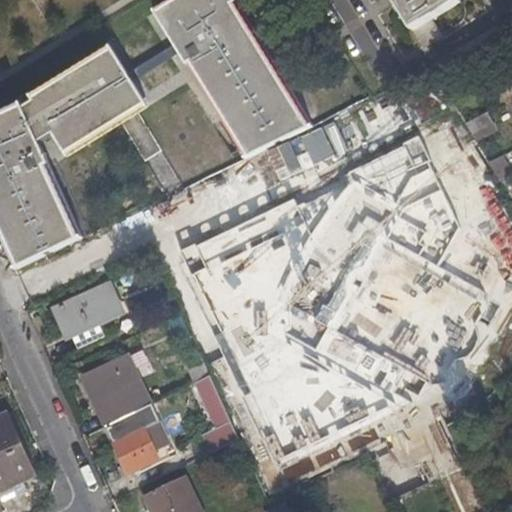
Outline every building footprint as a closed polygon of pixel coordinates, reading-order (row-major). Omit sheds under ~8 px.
[(246,153),(312,114),(245,0),(158,0),(157,1),(246,153)] [(395,0),(425,48),(444,37),(433,20),(462,2),(460,0),(395,0)] [(30,95),(33,100),(110,53),(132,88),(54,135),(68,157),(122,123),(115,112),(132,102),(138,114),(149,107),(111,46),(30,95)] [(82,238),(40,143),(54,135),(132,88),(110,53),(33,100),(23,106),(0,120),(0,237),(15,270),(46,255),(43,250),(50,247),(52,252),(82,238)] [(145,161),(162,151),(138,114),(132,102),(115,112),(122,123),(145,161)] [(0,112),(0,120),(23,106),(21,103),(0,112)] [(437,128),(449,148),(466,137),(454,118),(437,128)] [(73,336),(79,350),(106,338),(100,326),(124,315),(111,286),(56,309),(68,338),(73,336)] [(113,364),(86,377),(107,424),(135,411),(113,364)] [(213,454),(241,441),(209,375),(194,382),(215,428),(203,434),(213,454)] [(107,426),(130,476),(160,462),(146,430),(160,424),(151,405),(107,426)] [(8,419),(0,422),(0,502),(20,493),(17,487),(28,482),(25,477),(32,474),(8,419)] [(146,495),(153,511),(203,511),(186,476),(146,495)]
